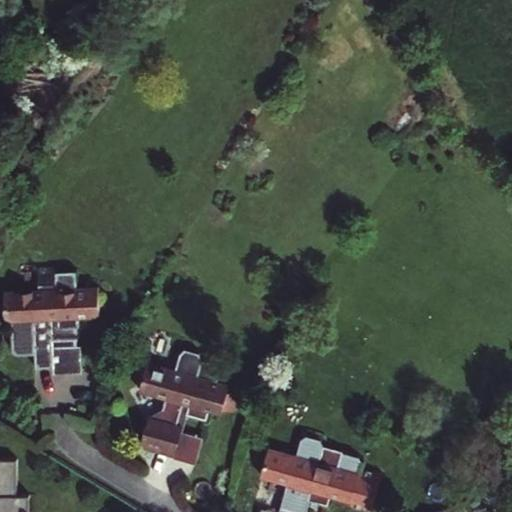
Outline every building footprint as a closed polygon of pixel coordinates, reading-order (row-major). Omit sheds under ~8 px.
[(78,344),(77,326),(83,326),(82,317),(102,316),(101,284),(79,285),(79,269),(58,270),(59,286),(7,288),(8,320),(11,320),(12,342),(14,347),(17,351),(21,353),(26,354),(37,355),(36,367),(54,367),(54,373),(85,372),(84,344),(78,344)] [(204,358),(183,352),(179,367),(200,373),(204,358)] [(179,367),(150,358),(141,389),(168,397),(164,411),(150,418),(153,423),(147,426),(143,441),(147,447),(156,450),(157,445),(171,448),(184,402),(191,404),(189,412),(208,418),(211,409),(225,413),(232,382),(219,378),(224,364),(204,358),(200,373),(179,367)] [(197,463),(205,436),(184,430),(189,412),(191,404),(184,402),(171,448),(169,455),(197,463)] [(310,498),(330,504),(332,495),(339,497),(336,509),(347,511),(358,511),(359,510),(366,511),(373,511),(386,470),(365,464),(364,469),(341,463),(347,447),(327,442),(324,436),(310,432),(303,435),(299,452),(271,444),(263,475),(289,483),(283,505),(267,500),(263,511),(298,511),(306,487),(312,489),(310,498)] [(21,511),(23,448),(0,447),(0,511),(21,511)] [(305,511),(310,498),(312,489),(306,487),(298,511),(305,511)]
